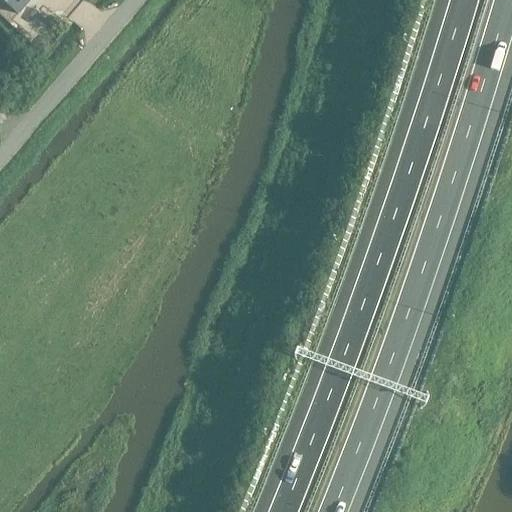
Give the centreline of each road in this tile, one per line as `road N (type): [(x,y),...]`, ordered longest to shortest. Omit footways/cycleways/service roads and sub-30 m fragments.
road 1 (motorway): [(463,0),(389,228),(282,511)]
road 2 (motorway): [(332,511),(410,303),(507,0)]
road 3 (unclassified): [(0,152),(133,0)]
